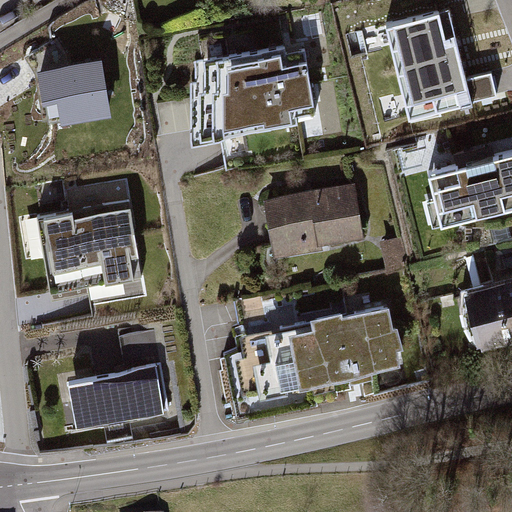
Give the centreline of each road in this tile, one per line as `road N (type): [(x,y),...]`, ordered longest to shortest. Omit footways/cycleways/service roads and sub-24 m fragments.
road 1 (tertiary): [(18,486),(179,465),(511,389)]
road 2 (residential): [(18,486),(0,282)]
